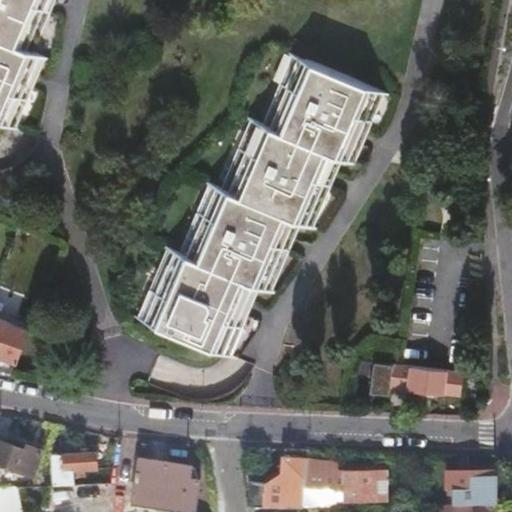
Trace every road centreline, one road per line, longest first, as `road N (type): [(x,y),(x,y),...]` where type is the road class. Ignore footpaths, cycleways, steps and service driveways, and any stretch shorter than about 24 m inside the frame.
road 1 (residential): [(219,428),(511,433)]
road 2 (residential): [(0,395),(219,428)]
road 3 (residential): [(511,85),(503,137),(511,232)]
